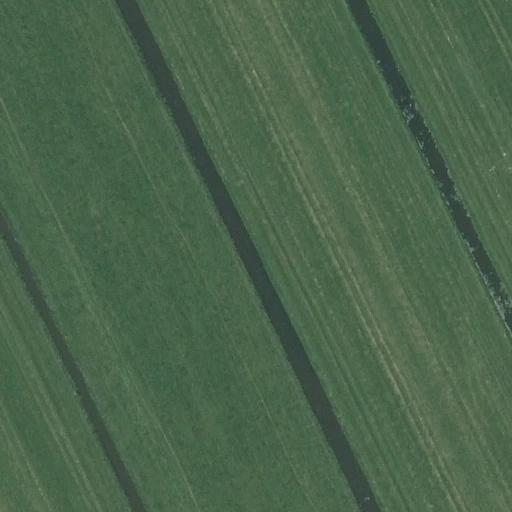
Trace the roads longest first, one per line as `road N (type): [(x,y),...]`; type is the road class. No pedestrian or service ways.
road 1 (track): [(477,511),(246,44)]
road 2 (track): [(511,227),(400,0)]
